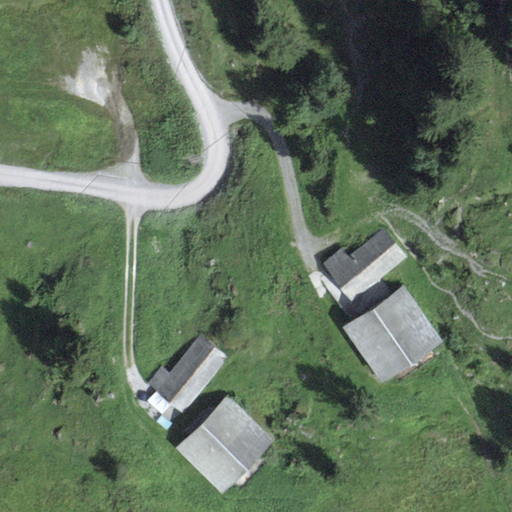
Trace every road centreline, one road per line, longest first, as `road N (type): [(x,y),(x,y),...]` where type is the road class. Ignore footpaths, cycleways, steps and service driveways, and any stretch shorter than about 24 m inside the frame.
road 1 (track): [(439,240),(386,207),(305,251),(284,157),(266,119),(241,104),(204,111)]
road 2 (track): [(0,174),(187,194),(213,161),(204,111)]
road 3 (track): [(167,414),(137,384),(126,344),(128,190)]
road 4 (track): [(95,72),(117,100),(125,128),(128,190)]
